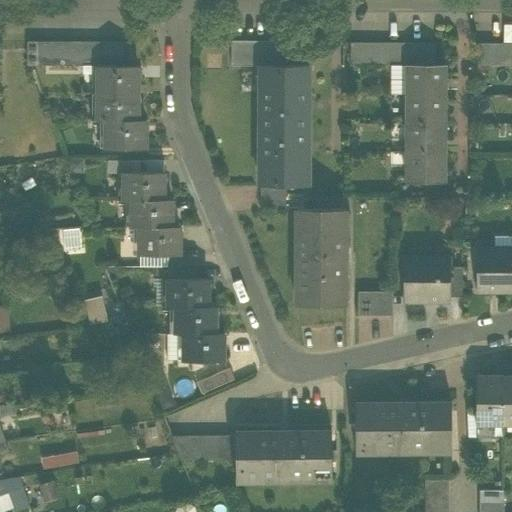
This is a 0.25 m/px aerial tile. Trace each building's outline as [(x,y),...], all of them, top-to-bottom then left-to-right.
[(27,65),(39,65),(39,41),(27,41),(27,65)] [(39,65),(50,65),(50,42),(39,41),(39,65)] [(230,65),(260,66),(260,65),(287,65),(287,41),(231,41),(230,65)] [(50,65),(62,66),(62,42),(50,42),(50,65)] [(62,66),(73,66),(73,42),(62,42),(62,66)] [(73,66),(84,66),(84,42),(73,42),(73,66)] [(84,66),(95,66),(96,42),(84,42),(84,66)] [(98,66),(107,66),(107,42),(96,42),(95,66),(98,66)] [(107,66),(118,66),(118,42),(107,42),(107,66)] [(130,42),(118,42),(118,66),(130,66),(130,42)] [(351,65),(363,65),(363,43),(351,42),(351,65)] [(511,42),(502,43),(502,65),(511,65),(511,42)] [(363,65),(375,65),(375,43),(363,43),(363,65)] [(375,65),(387,65),(387,43),(375,43),(375,65)] [(387,65),(399,65),(399,43),(387,43),(387,65)] [(399,65),(411,65),(411,43),(399,43),(399,65)] [(412,65),(423,65),(423,43),(411,43),(411,65),(412,65)] [(423,65),(435,65),(435,43),(423,43),(423,65)] [(477,65),(490,65),(490,43),(477,43),(477,65)] [(502,43),(490,43),(490,65),(502,65),(502,43)] [(260,112),(260,113),(308,113),(308,65),(287,65),(260,65),(260,66),(260,91),(266,91),(266,112),(260,112)] [(407,94),(412,94),(445,94),(445,65),(435,65),(423,65),(412,65),(412,81),(407,81),(407,94)] [(98,66),(98,93),(138,93),(138,66),(130,66),(118,66),(107,66),(98,66)] [(97,120),(105,120),(138,120),(138,93),(98,93),(97,120)] [(445,123),(445,94),(412,94),(412,110),(407,110),(407,123),(412,123),(445,123)] [(308,185),(308,113),(260,113),(260,133),(266,133),(266,165),(260,165),(260,185),(261,185),(286,185),(308,185)] [(146,120),(138,120),(105,120),(105,148),(146,148),(146,120)] [(445,152),(445,123),(412,123),(412,138),(407,138),(407,152),(412,152),(445,152)] [(445,181),(445,152),(412,152),(412,167),(407,167),(407,181),(445,181)] [(123,200),(131,200),(164,200),(164,172),(124,172),(123,200)] [(261,185),(261,197),(261,209),(286,209),(286,197),(286,185),(261,185)] [(131,226),(140,226),(172,226),(172,200),(164,200),(131,200),(131,226)] [(302,305),(345,305),(346,209),(302,209),(302,252),(297,252),(297,278),(302,278),(302,305)] [(81,228),(63,225),(60,245),(79,247),(81,228)] [(180,226),(172,226),(140,226),(139,254),(168,254),(180,254),(180,226)] [(501,292),(511,291),(511,247),(482,248),(482,267),(477,267),(477,288),(501,288),(501,292)] [(168,254),(168,266),(198,266),(198,254),(180,254),(168,254)] [(406,301),(450,301),(451,296),(451,266),(451,257),(409,257),(408,277),(406,277),(406,301)] [(198,278),(198,266),(168,266),(168,278),(198,278)] [(451,296),(462,296),(463,266),(451,266),(451,296)] [(168,305),(176,305),(208,305),(208,278),(198,278),(168,278),(168,305)] [(359,315),(393,315),(393,291),(359,291),(359,315)] [(82,297),(88,321),(105,317),(100,293),(82,297)] [(176,333),(184,333),(216,333),(216,306),(208,305),(176,305),(176,333)] [(167,359),(183,359),(184,333),(176,333),(167,333),(167,359)] [(224,333),(216,333),(184,333),(183,359),(183,360),(224,361),(224,333)] [(229,368),(197,381),(202,392),(234,379),(229,368)] [(503,422),(511,421),(511,376),(503,377),(503,422)] [(476,422),(503,422),(503,377),(476,377),(476,422)] [(0,404),(0,416),(3,415),(25,412),(23,401),(0,404)] [(398,451),(424,451),(424,446),(451,446),(451,403),(355,403),(355,447),(398,447),(398,451)] [(279,479),(305,479),(305,474),(331,474),(331,431),(235,432),(236,457),(236,475),(279,475),(279,479)] [(180,454),(182,458),(236,457),(235,432),(171,432),(180,454)] [(75,448),(39,455),(41,467),(77,460),(75,448)] [(5,479),(10,491),(14,503),(16,507),(27,503),(17,477),(5,479)] [(5,479),(0,479),(0,494),(10,491),(5,479)] [(43,499),(57,494),(52,479),(38,483),(43,499)] [(424,511),(448,511),(448,479),(425,479),(424,511)] [(479,489),(489,489),(489,479),(478,479),(478,489),(479,489)] [(479,489),(479,502),(503,502),(503,489),(489,489),(479,489)] [(0,508),(14,503),(10,491),(0,494),(0,508)] [(502,511),(503,502),(479,502),(478,511),(502,511)]
